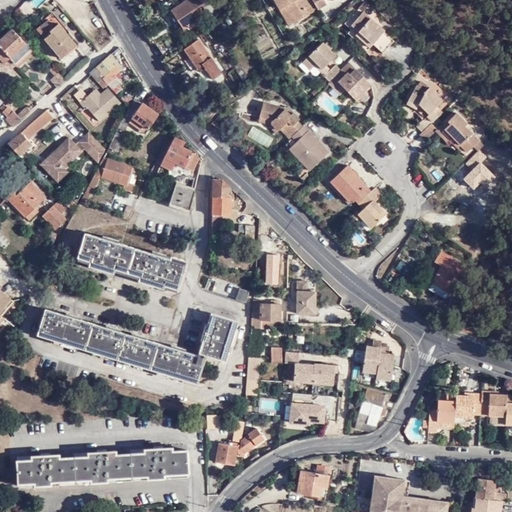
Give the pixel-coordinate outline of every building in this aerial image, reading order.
[(39,9),(49,0),(33,0),(32,1),(39,9)] [(189,0),(188,0),(169,12),(184,33),(189,30),(186,26),(200,17),(189,0)] [(297,25),(319,13),(318,11),(311,0),(306,0),(305,1),(304,0),(274,0),(278,6),(281,12),(288,9),(297,25)] [(323,0),(311,0),(318,11),(327,7),(323,0)] [(281,12),(278,6),(268,11),(271,17),(281,12)] [(364,6),(358,12),(363,16),(364,15),(369,11),(364,6)] [(290,29),(297,25),(288,9),(281,12),(290,29)] [(19,23),(25,17),(20,12),(15,18),(19,23)] [(368,43),(364,45),(370,51),(374,49),(382,57),(393,44),(384,36),(385,34),(364,15),(352,28),(359,35),(368,43)] [(62,58),(78,46),(54,18),(38,30),(62,58)] [(0,59),(5,65),(11,59),(15,64),(31,50),(12,30),(0,41),(0,59)] [(356,38),(364,45),(368,43),(359,35),(356,38)] [(168,38),(157,46),(162,54),(173,46),(168,38)] [(185,48),(199,66),(202,71),(206,68),(207,71),(218,62),(200,38),(185,48)] [(219,56),(228,51),(223,43),(214,48),(219,56)] [(321,45),(304,61),(313,68),(316,66),(321,71),(325,67),(334,58),(329,53),(324,48),(321,45)] [(327,45),(324,48),(329,53),(332,50),(327,45)] [(110,55),(97,67),(104,75),(108,80),(121,69),(110,55)] [(309,72),(313,68),(304,61),(301,65),(309,72)] [(218,62),(207,71),(213,80),(225,71),(218,62)] [(329,83),(327,85),(333,89),(340,83),(357,100),(365,92),(363,90),(368,86),(348,64),(339,73),(331,81),(329,83)] [(316,66),(313,68),(323,78),(330,72),(325,67),(321,71),(316,66)] [(66,80),(53,67),(50,70),(53,74),(49,78),(58,87),(66,80)] [(97,67),(90,72),(105,89),(110,85),(103,77),(104,75),(97,67)] [(323,78),(329,83),(331,81),(339,73),(334,67),(330,72),(323,78)] [(235,68),(226,75),(237,90),(246,84),(235,68)] [(176,78),(180,85),(192,76),(187,70),(176,78)] [(333,89),(327,85),(339,97),(347,90),(340,83),(333,89)] [(430,125),(441,114),(437,108),(443,102),(429,89),(427,91),(417,85),(408,100),(417,106),(415,110),(425,120),(416,127),(422,133),(430,125)] [(208,88),(198,96),(209,111),(219,103),(208,88)] [(98,99),(93,93),(80,104),(87,111),(88,110),(99,123),(121,104),(109,89),(102,95),(98,99)] [(74,96),(80,104),(88,97),(82,90),(74,96)] [(97,90),(93,93),(98,99),(102,95),(97,90)] [(123,132),(129,123),(132,119),(148,131),(155,122),(159,116),(144,104),(136,98),(119,129),(123,132)] [(405,104),(415,110),(417,106),(408,100),(405,104)] [(290,142),(293,139),(303,130),(298,125),(300,123),(294,116),(291,119),(285,113),(264,105),(258,121),(272,126),(269,128),(278,136),(279,135),(282,132),(290,142)] [(21,120),(31,111),(28,107),(18,116),(21,120)] [(47,110),(23,131),(30,138),(53,117),(47,110)] [(288,110),(285,113),(291,119),(294,116),(288,110)] [(21,120),(18,116),(15,113),(9,119),(14,126),(21,120)] [(235,115),(226,125),(231,131),(241,121),(235,115)] [(474,148),(479,144),(465,129),(468,127),(456,115),(447,123),(450,126),(442,133),(450,143),(454,140),(467,154),(474,148)] [(145,136),(148,131),(132,119),(129,123),(145,136)] [(275,139),(278,136),(269,128),(272,126),(258,121),(256,126),(268,131),(275,139)] [(422,133),(419,136),(424,141),(435,132),(436,130),(430,125),(422,133)] [(267,147),(273,139),(252,126),(247,135),(267,147)] [(437,129),(436,130),(435,132),(447,146),(450,143),(442,133),(437,129)] [(303,130),(293,139),(294,140),(298,145),(291,152),(310,173),(329,156),(323,149),(321,152),(314,145),(317,143),(306,131),(304,131),(303,130)] [(8,144),(19,156),(32,144),(28,140),(30,138),(23,131),(22,132),(8,144)] [(96,140),(89,132),(78,142),(86,150),(96,140)] [(125,137),(116,132),(108,147),(116,152),(125,137)] [(288,144),(290,142),(282,132),(279,135),(288,144)] [(82,152),(69,138),(40,165),(58,182),(68,172),(65,168),(82,152)] [(169,150),(162,166),(169,169),(173,163),(193,172),(199,159),(194,153),(182,147),(184,143),(175,138),(169,150)] [(106,151),(96,140),(86,150),(99,163),(105,152),(106,151)] [(286,148),(291,152),(298,145),(294,140),(286,148)] [(323,149),(317,143),(314,145),(321,152),(323,149)] [(483,147),(479,144),(474,148),(478,152),(483,147)] [(131,152),(129,160),(146,166),(148,157),(131,152)] [(102,179),(125,186),(129,176),(132,168),(105,158),(81,204),(87,206),(94,191),(96,192),(102,179)] [(351,201),(369,185),(350,167),(333,183),(351,201)] [(139,179),(129,176),(125,186),(134,190),(139,179)] [(7,198),(25,216),(35,207),(45,197),(30,181),(21,190),(17,187),(7,198)] [(214,181),(213,228),(219,228),(219,224),(219,216),(230,216),(230,198),(228,198),(228,188),(222,182),(214,181)] [(375,192),(369,185),(351,201),(358,208),(361,204),(375,192)] [(193,197),(194,192),(174,186),(173,190),(193,197)] [(367,220),(375,229),(389,215),(377,202),(385,195),(378,188),(375,192),(361,204),(366,210),(363,214),(360,211),(353,218),(360,226),(363,224),(367,220)] [(173,190),(169,205),(189,211),(193,197),(173,190)] [(66,205),(73,209),(76,203),(70,198),(66,205)] [(43,215),(56,229),(67,219),(62,213),(66,209),(58,201),(43,215)] [(121,217),(127,219),(133,209),(127,206),(121,217)] [(35,207),(25,216),(28,219),(38,211),(35,207)] [(367,220),(363,224),(373,235),(377,231),(375,229),(367,220)] [(247,233),(247,238),(250,238),(250,240),(255,239),(254,226),(246,226),(247,233)] [(84,232),(76,258),(90,262),(89,264),(114,272),(114,270),(138,277),(137,279),(163,286),(178,290),(187,262),(171,257),(170,259),(84,232)] [(448,298),(466,264),(444,250),(436,261),(444,266),(431,287),(448,298)] [(415,281),(404,275),(400,282),(412,287),(415,281)] [(314,314),(314,305),(314,291),(306,291),(306,282),(296,282),(296,314),(314,314)] [(0,318),(3,315),(0,313),(0,311),(12,299),(0,288),(0,318)] [(238,290),(235,299),(243,302),(247,293),(238,290)] [(257,329),(259,329),(260,321),(269,321),(278,321),(279,305),(269,305),(260,305),(259,313),(252,314),(251,329),(257,329)] [(197,354),(44,307),(35,334),(196,382),(202,362),(217,367),(219,360),(225,361),(236,321),(210,313),(197,354)] [(278,330),(278,321),(269,321),(260,321),(259,329),(278,330)] [(257,338),(257,329),(251,329),(249,328),(249,337),(250,337),(255,338),(257,338)] [(372,347),(366,345),(362,373),(377,374),(376,380),(390,381),(394,355),(388,354),(389,347),(381,347),(381,340),(373,340),(372,347)] [(260,349),(260,341),(255,341),(250,341),(249,349),(260,349)] [(271,348),(272,363),(282,363),(282,347),(271,348)] [(299,352),(286,351),(284,364),(288,363),(288,361),(297,362),(299,352)] [(333,365),(294,363),(294,383),(333,385),(333,365)] [(363,403),(373,405),(382,408),(385,396),(367,390),(363,403)] [(481,390),(481,392),(479,413),(479,415),(487,415),(504,416),(505,402),(506,397),(506,394),(498,394),(489,393),(489,391),(481,390)] [(453,415),(461,416),(471,416),(471,413),(479,413),(481,392),(471,392),(471,396),(454,395),(454,401),(453,415)] [(427,419),(426,427),(426,431),(436,431),(436,425),(436,420),(437,420),(453,421),(453,415),(454,401),(446,401),(436,401),(436,410),(427,410),(427,419)] [(324,405),(290,402),(289,424),(310,425),(310,423),(324,423),(326,409),(324,409),(324,405)] [(363,403),(358,419),(368,422),(368,424),(371,424),(376,426),(378,420),(370,418),(373,405),(363,403)] [(382,408),(373,405),(370,418),(378,420),(382,408)] [(217,415),(208,416),(209,429),(217,429),(217,415)] [(369,432),(371,424),(368,424),(368,422),(358,419),(356,427),(369,432)] [(256,428),(241,440),(240,453),(246,454),(265,439),(256,428)] [(237,447),(218,444),(214,462),(234,465),(237,447)] [(32,460),(16,460),(17,483),(33,482),(33,486),(50,485),(50,481),(90,479),(90,483),(107,482),(107,478),(137,477),(137,480),(154,479),(154,476),(188,475),(186,452),(171,452),(171,449),(145,450),(145,454),(115,455),(115,452),(88,453),(88,456),(58,458),(58,454),(31,456),(32,460)] [(251,459),(253,463),(261,458),(259,454),(251,459)] [(321,475),(328,476),(329,468),(321,467),(319,474),(301,471),(297,493),(317,496),(318,488),(319,487),(321,475)] [(318,488),(326,489),(328,476),(321,475),(319,487),(318,488)] [(445,511),(447,502),(406,496),(401,495),(403,480),(374,475),(368,511),(445,511)] [(492,494),(493,482),(475,479),(472,499),(473,499),(500,503),(503,503),(504,495),(495,494),(492,494)] [(498,511),(500,503),(473,499),(472,509),(470,509),(469,511),(498,511)]
